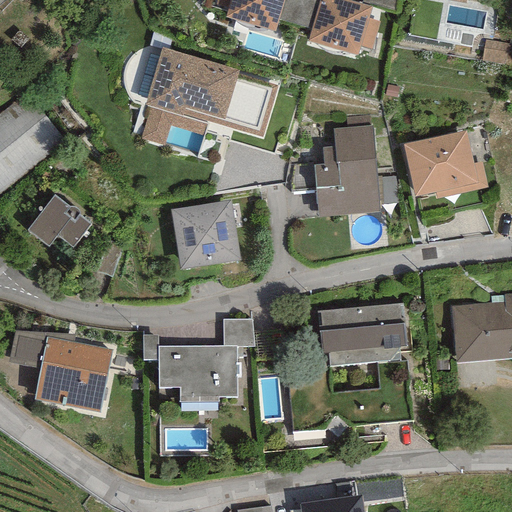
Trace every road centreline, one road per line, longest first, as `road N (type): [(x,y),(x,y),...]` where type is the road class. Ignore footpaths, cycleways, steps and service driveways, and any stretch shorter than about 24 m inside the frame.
road 1 (residential): [(0,406),(118,501),(147,510),(321,478),(511,470)]
road 2 (residential): [(0,284),(136,320),(291,306),(380,264),(511,255)]
